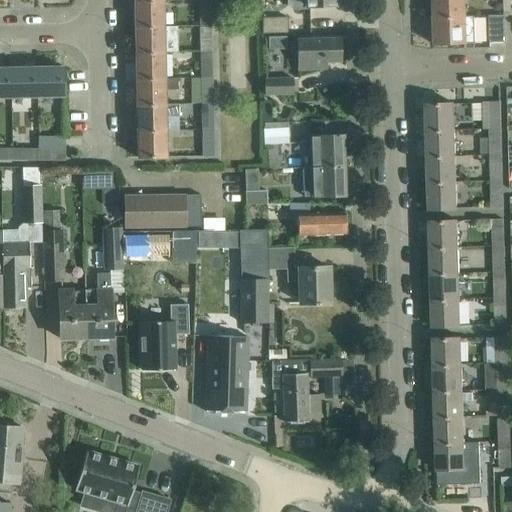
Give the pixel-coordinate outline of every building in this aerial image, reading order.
[(163,0),(135,1),(136,27),(164,26),(163,0)] [(211,25),(209,0),(199,0),(200,26),(211,25)] [(337,7),(337,0),(306,0),(307,9),(337,7)] [(431,0),(432,18),(463,17),(462,0),(431,0)] [(503,15),(488,16),(489,43),(504,42),(503,15)] [(463,17),(432,18),(433,44),(464,43),(463,17)] [(288,19),(264,19),(265,35),(288,34),(288,19)] [(211,52),(211,25),(200,26),(201,52),(211,52)] [(164,26),(136,27),(136,53),(164,53),(176,52),(176,39),(164,40),(164,26)] [(297,40),(298,70),(326,69),(325,62),(341,61),(340,38),(301,39),(297,40)] [(212,78),(211,52),(201,52),(201,78),(212,78)] [(164,53),(136,53),(137,79),(165,79),(164,53)] [(37,68),(38,96),(64,96),(63,67),(37,68)] [(11,69),(0,68),(0,97),(11,97),(11,69)] [(38,96),(37,68),(11,69),(11,97),(38,96)] [(212,104),(212,78),(201,78),(202,104),(212,104)] [(166,105),(165,79),(137,79),(137,106),(166,105)] [(266,81),(266,93),(293,92),(293,80),(266,81)] [(484,129),(490,129),(501,129),(500,102),(483,103),(484,129)] [(427,131),(455,130),(454,103),(426,104),(427,131)] [(212,104),(202,104),(203,130),(213,130),(212,104)] [(166,131),(166,105),(137,106),(138,132),(166,131)] [(268,146),(269,169),(281,168),(280,146),(289,146),(288,127),(264,127),(265,147),(268,146)] [(501,155),(501,129),(490,129),(491,155),(501,155)] [(213,130),(203,130),(203,154),(214,154),(213,130)] [(456,156),(455,130),(427,131),(427,157),(456,156)] [(166,131),(138,132),(138,158),(167,157),(166,131)] [(312,136),(313,167),(344,167),(343,135),(312,136)] [(38,137),(38,150),(38,161),(65,160),(65,137),(38,137)] [(0,161),(13,161),(13,150),(5,150),(5,141),(0,141),(0,161)] [(38,150),(13,150),(13,161),(38,161),(38,150)] [(502,181),(501,155),(491,155),(492,181),(502,181)] [(457,183),(456,156),(427,157),(428,183),(457,183)] [(314,197),(325,196),(345,196),(344,167),(313,167),(314,197)] [(86,186),(119,187),(120,170),(86,169),(86,186)] [(257,172),(244,172),(244,190),(246,190),(258,190),(257,172)] [(502,181),(492,181),(493,207),(503,207),(502,181)] [(457,183),(428,183),(429,210),(457,209),(457,183)] [(39,188),(23,189),(23,225),(40,225),(39,188)] [(258,190),(246,190),(247,204),(259,204),(265,204),(267,204),(267,190),(258,190)] [(201,195),(185,195),(125,196),(125,228),(185,227),(201,227),(201,195)] [(290,205),(291,214),(299,214),(299,236),(346,234),(345,212),(318,213),(317,204),(290,205)] [(44,281),(63,280),(61,210),(42,211),(44,281)] [(492,246),(503,246),(502,220),(491,220),(492,246)] [(430,248),(458,247),(458,221),(429,221),(430,248)] [(123,292),(123,268),(122,268),(120,228),(103,229),(105,269),(111,269),(111,274),(95,275),(96,290),(59,291),(60,339),(112,337),(111,293),(123,292)] [(195,231),(172,231),(172,247),(195,247),(195,231)] [(0,308),(26,308),(26,290),(28,290),(28,288),(31,287),(30,267),(29,244),(2,244),(1,240),(0,240),(0,308)] [(503,246),(492,246),(493,272),(503,272),(503,246)] [(458,247),(430,248),(431,274),(459,273),(458,247)] [(274,249),(269,249),(269,269),(287,268),(288,280),(299,279),(301,303),(314,303),(314,305),(320,305),(320,303),(330,302),(329,267),(295,268),(294,248),(274,249)] [(269,249),(241,249),(241,279),(242,323),(269,322),(269,279),(269,269),(269,249)] [(504,298),(503,272),(493,272),(494,298),(504,298)] [(459,273),(431,274),(432,300),(460,300),(459,273)] [(504,298),(494,298),(494,324),(505,324),(504,298)] [(461,326),(460,300),(432,300),(433,327),(461,326)] [(170,321),(141,322),(142,370),(176,369),(175,334),(189,334),(188,304),(170,305),(170,321)] [(209,336),(207,391),(207,411),(245,412),(247,337),(209,336)] [(507,336),(495,337),(487,337),(488,363),(508,363),(507,336)] [(434,365),(462,364),(461,338),(433,339),(434,365)] [(341,360),(311,361),(311,376),(341,375),(341,360)] [(508,388),(508,363),(488,363),(489,389),(491,388),(497,388),(508,388)] [(463,390),(462,364),(434,365),(435,391),(463,390)] [(307,373),(295,374),(295,369),(282,370),(285,423),(309,422),(308,412),(320,412),(320,395),(308,396),(307,373)] [(326,396),(345,395),(344,376),(325,377),(326,396)] [(485,389),(477,389),(477,398),(491,398),(491,388),(489,389),(485,389)] [(497,388),(497,404),(489,404),(490,416),(498,416),(509,415),(508,388),(497,388)] [(463,390),(435,391),(435,418),(464,417),(463,390)] [(509,415),(498,416),(498,442),(510,442),(509,415)] [(465,443),(464,417),(435,418),(436,444),(465,443)] [(0,492),(4,492),(11,493),(17,488),(17,483),(20,483),(22,448),(24,428),(0,426),(0,492)] [(511,468),(510,442),(498,442),(499,468),(511,468)] [(465,469),(465,443),(436,444),(437,470),(452,470),(464,469),(465,469)] [(86,451),(75,489),(84,492),(80,506),(97,511),(101,497),(118,502),(126,504),(124,511),(123,511),(166,511),(170,499),(142,491),(141,494),(132,491),(139,466),(86,451)] [(464,469),(452,470),(452,478),(464,478),(464,469)] [(511,476),(501,477),(501,486),(511,485),(511,476)] [(456,511),(498,511),(499,503),(457,501),(456,511)] [(0,502),(0,511),(9,511),(10,504),(0,502)]
